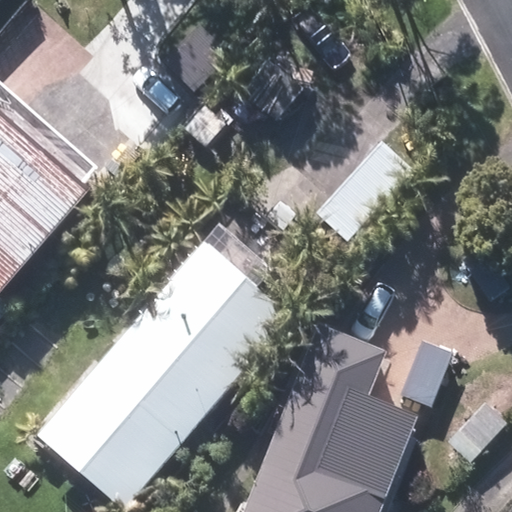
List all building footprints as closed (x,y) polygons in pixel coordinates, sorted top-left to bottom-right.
[(121,118),(162,159),(211,109),(169,67),(121,118)] [(0,331),(20,309),(12,301),(113,186),(0,86),(0,331)] [(47,425),(132,499),(298,308),(212,234),(47,425)] [(45,327),(65,345),(82,325),(62,307),(45,327)] [(247,511),(384,511),(428,409),(380,387),(399,345),(331,316),(247,511)]
